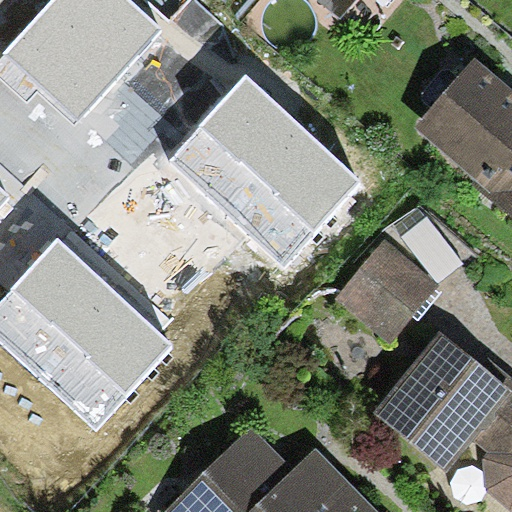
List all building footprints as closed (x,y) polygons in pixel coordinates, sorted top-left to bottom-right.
[(156,30),(123,0),(59,0),(12,53),(80,114),(156,30)] [(395,0),(312,0),(364,40),(395,0)] [(412,137),(511,224),(511,96),(475,64),(412,137)] [(357,181),(248,82),(177,160),(286,258),(357,181)] [(391,344),(438,290),(383,244),(337,298),(391,344)] [(167,344),(58,246),(0,311),(0,334),(97,422),(167,344)] [(440,347),(379,426),(444,479),(475,442),(491,455),(484,463),(487,495),(508,511),(511,511),(511,385),(506,381),(497,392),(486,382),(440,347)] [(247,439),(169,511),(371,511),(318,456),(299,474),(289,483),(247,439)]
